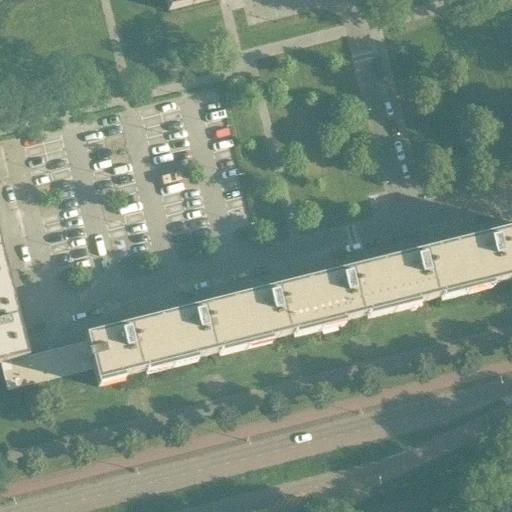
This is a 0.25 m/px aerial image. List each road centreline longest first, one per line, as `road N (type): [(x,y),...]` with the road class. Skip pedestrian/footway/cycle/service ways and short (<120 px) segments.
road 1 (tertiary): [(511,391),(39,511)]
road 2 (residential): [(31,319),(398,221)]
road 3 (tertiary): [(244,511),(379,476),(511,410)]
road 4 (residential): [(398,221),(348,0)]
